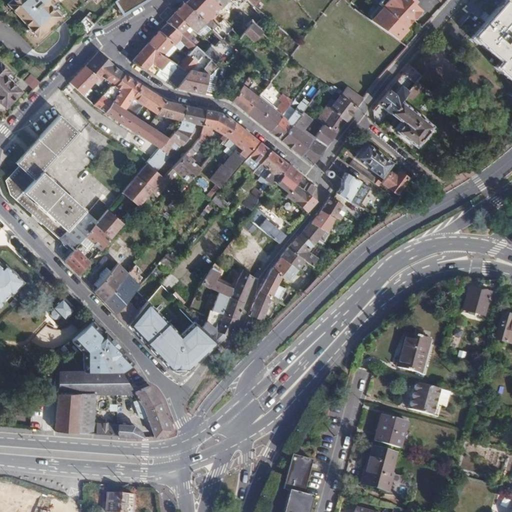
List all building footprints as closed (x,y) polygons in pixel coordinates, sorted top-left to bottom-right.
[(11,0),(7,4),(36,36),(59,16),(48,4),(52,0),(53,0),(55,1),(55,0),(92,0),(95,2),(96,0),(11,0)] [(145,0),(115,0),(113,2),(122,15),(145,0)] [(213,13),(199,0),(187,0),(184,3),(197,14),(205,22),(207,19),(213,13)] [(199,0),(213,13),(215,11),(218,7),(220,8),(227,1),(227,0),(199,0)] [(246,11),(253,5),(247,0),(242,0),(239,4),(246,11)] [(408,0),(371,0),(360,12),(395,40),(405,30),(403,28),(420,9),(408,0)] [(511,7),(505,0),(482,27),(468,16),(460,27),(475,40),(478,38),(503,60),(498,66),(511,78),(511,7)] [(197,14),(184,3),(183,2),(174,12),(189,24),(197,14)] [(85,32),(93,24),(90,21),(94,17),(89,11),(77,24),(85,32)] [(189,24),(174,12),(165,22),(166,23),(195,46),(199,41),(188,32),(186,33),(183,30),(189,24)] [(239,40),(244,34),(253,25),(254,24),(245,15),(244,16),(241,19),(231,28),(231,30),(239,40)] [(212,22),(207,19),(205,22),(211,27),(213,30),(217,25),(213,21),(212,22)] [(211,27),(205,22),(197,30),(204,35),(211,27)] [(195,46),(166,23),(159,31),(172,41),(179,47),(183,42),(191,48),(187,53),(195,59),(196,58),(202,51),(195,46)] [(253,43),(262,34),(253,25),(244,34),(253,43)] [(158,30),(147,43),(162,53),(172,41),(159,31),(158,30)] [(204,53),(212,44),(203,37),(199,41),(195,46),(202,51),(204,53)] [(230,61),(237,53),(224,40),(216,47),(212,44),(204,53),(209,57),(217,63),(230,61)] [(131,61),(149,72),(155,64),(157,65),(165,55),(162,53),(147,43),(131,61)] [(196,58),(204,64),(209,57),(204,53),(202,51),(196,58)] [(97,53),(84,66),(95,77),(91,81),(96,85),(103,78),(114,86),(124,73),(97,53)] [(175,63),(185,70),(186,69),(195,59),(187,53),(180,60),(178,59),(175,63)] [(212,68),(217,63),(209,57),(204,64),(212,68)] [(165,81),(175,87),(185,70),(175,63),(165,81)] [(0,104),(4,109),(19,93),(3,76),(7,72),(0,65),(0,104)] [(413,84),(420,75),(408,65),(401,74),(413,84)] [(84,66),(67,83),(80,93),(91,81),(95,77),(84,66)] [(175,87),(188,91),(196,73),(194,72),(185,70),(175,87)] [(139,83),(124,73),(114,86),(132,97),(139,83)] [(188,91),(202,94),(205,75),(199,74),(196,73),(188,91)] [(28,85),(33,91),(39,85),(35,80),(28,85)] [(156,113),(165,99),(139,83),(132,97),(156,113)] [(245,112),(256,98),(241,86),(230,100),(245,112)] [(400,100),(406,92),(400,86),(393,95),(387,90),(377,103),(390,113),(400,100)] [(355,107),(362,98),(346,87),(339,96),(355,107)] [(88,99),(93,103),(98,96),(94,93),(88,99)] [(93,103),(104,111),(111,101),(100,94),(98,96),(93,103)] [(281,115),(292,101),(284,94),(280,100),(283,103),(276,111),(281,115)] [(309,102),(311,99),(306,95),(295,109),(301,113),(303,110),(309,102)] [(256,121),(269,105),(258,96),(256,98),(245,112),(256,121)] [(334,135),(355,107),(339,96),(328,110),(327,108),(316,121),(334,135)] [(180,120),(186,105),(165,99),(156,113),(155,113),(180,120)] [(432,127),(400,100),(390,113),(402,124),(396,132),(415,147),(432,127)] [(104,111),(159,146),(168,135),(111,101),(104,111)] [(303,110),(309,115),(315,107),(309,102),(303,110)] [(192,124),(202,127),(208,111),(186,105),(180,120),(178,124),(168,135),(159,146),(169,154),(175,144),(178,145),(188,133),(192,124)] [(256,121),(269,131),(281,115),(276,111),(269,105),(256,121)] [(269,131),(280,140),(301,113),(295,109),(287,120),(281,115),(269,131)] [(330,140),(334,135),(316,121),(309,115),(303,110),(301,113),(280,140),(312,165),(330,140)] [(230,130),(232,122),(223,115),(208,111),(202,127),(221,135),(216,141),(218,143),(222,139),(230,130)] [(41,171),(77,131),(59,114),(14,162),(18,166),(4,180),(10,195),(60,241),(62,243),(64,246),(66,248),(69,249),(72,251),(74,248),(84,236),(86,232),(93,224),(96,220),(41,171)] [(219,185),(256,141),(232,122),(230,130),(222,139),(225,141),(227,139),(241,149),(239,152),(238,151),(224,166),(210,154),(198,167),(219,185)] [(259,164),(270,151),(259,143),(248,155),(259,164)] [(353,158),(378,177),(388,162),(364,144),(353,158)] [(159,146),(146,162),(120,192),(131,202),(156,172),(155,171),(169,154),(159,146)] [(171,167),(187,181),(198,167),(187,156),(189,153),(186,150),(171,167)] [(262,173),(265,169),(276,156),(270,151),(259,164),(255,168),(262,173)] [(265,169),(269,172),(271,174),(282,160),(276,156),(265,169)] [(269,172),(266,175),(275,181),(278,177),(276,175),(280,171),(282,172),(288,165),(282,160),(271,174),(269,172)] [(351,161),(347,165),(374,184),(376,180),(351,161)] [(294,183),(298,186),(300,184),(296,181),(301,175),(288,165),(282,172),(294,183)] [(396,177),(388,172),(380,183),(380,184),(387,189),(388,187),(397,193),(408,178),(399,171),(396,177)] [(131,202),(137,206),(152,189),(153,188),(162,177),(156,172),(131,202)] [(275,181),(273,183),(286,193),(294,183),(282,172),(278,177),(275,181)] [(345,172),(340,179),(339,187),(335,194),(347,201),(360,181),(345,172)] [(263,179),(267,182),(270,184),(272,182),(273,183),(275,181),(266,175),(263,179)] [(234,194),(240,199),(251,186),(245,181),(234,194)] [(284,195),(287,198),(298,186),(294,183),(286,193),(284,195)] [(304,191),(315,200),(313,185),(310,183),(304,191)] [(287,198),(292,202),(303,190),(298,186),(287,198)] [(248,210),(256,198),(260,192),(255,189),(252,192),(250,191),(241,204),(248,210)] [(292,202),(305,212),(315,200),(304,191),(303,190),(292,202)] [(211,200),(222,209),(226,204),(215,195),(211,200)] [(335,220),(339,222),(342,217),(337,213),(342,205),(332,198),(329,197),(319,211),(335,220)] [(203,209),(214,218),(217,214),(222,209),(211,200),(207,204),(203,209)] [(337,213),(342,217),(348,209),(342,205),(337,213)] [(109,239),(122,223),(106,209),(96,220),(93,224),(109,239)] [(308,223),(297,236),(311,243),(316,237),(320,241),(326,234),(325,232),(335,220),(319,211),(318,211),(308,223)] [(217,214),(214,218),(221,223),(224,220),(217,214)] [(257,226),(278,243),(284,235),(261,217),(256,225),(257,226)] [(100,250),(109,239),(93,224),(86,232),(84,236),(100,250)] [(290,242),(287,247),(304,260),(315,268),(320,263),(305,251),(311,243),(297,236),(294,238),(290,242)] [(262,282),(258,290),(269,297),(279,275),(289,264),(295,270),(304,260),(287,247),(268,268),(262,282)] [(64,261),(78,275),(89,263),(74,248),(72,251),(64,261)] [(158,262),(169,271),(174,265),(163,256),(158,262)] [(113,260),(92,284),(96,287),(116,263),(113,260)] [(315,268),(304,260),(295,270),(306,277),(315,268)] [(2,263),(0,265),(0,296),(6,290),(9,292),(20,280),(2,263)] [(92,291),(104,303),(106,300),(126,274),(116,263),(96,287),(92,291)] [(142,271),(147,275),(154,267),(149,263),(142,271)] [(289,264),(279,275),(287,279),(295,270),(289,264)] [(227,300),(241,309),(253,277),(240,268),(231,288),(213,281),(218,274),(211,268),(199,282),(207,288),(227,300)] [(315,268),(306,277),(314,283),(322,274),(315,268)] [(111,311),(115,315),(127,301),(139,286),(126,274),(106,300),(114,308),(111,311)] [(179,306),(180,305),(181,304),(170,293),(168,295),(157,284),(137,311),(133,316),(138,321),(131,330),(149,348),(153,345),(157,349),(153,352),(157,357),(164,364),(172,371),(172,367),(180,367),(182,368),(182,371),(186,369),(214,341),(200,327),(179,306)] [(490,293),(469,287),(462,310),(483,316),(490,293)] [(0,301),(9,292),(6,290),(0,296),(0,301)] [(250,311),(249,314),(260,319),(265,307),(268,300),(273,303),(274,301),(269,297),(258,290),(249,310),(250,311)] [(61,315),(64,318),(74,308),(62,296),(53,305),(55,308),(53,309),(52,311),(51,313),(52,314),(54,317),(59,317),(61,315)] [(222,315),(235,322),(241,309),(227,300),(222,315)] [(115,315),(126,326),(133,316),(137,311),(127,301),(115,315)] [(503,310),(494,339),(511,344),(511,316),(511,312),(510,310),(509,309),(507,309),(505,309),(503,310)] [(232,327),(235,322),(222,315),(218,329),(208,319),(200,327),(214,341),(217,343),(229,332),(232,327)] [(90,321),(83,328),(88,333),(95,327),(90,321)] [(246,321),(243,331),(249,333),(252,325),(253,323),(246,321)] [(83,328),(70,340),(82,353),(83,371),(121,371),(132,364),(129,359),(121,352),(122,351),(109,337),(107,339),(101,333),(95,327),(88,333),(83,328)] [(405,334),(403,344),(425,350),(428,340),(420,338),(422,330),(414,328),(412,336),(405,334)] [(107,339),(109,337),(102,331),(101,333),(107,339)] [(425,350),(403,344),(397,368),(420,374),(425,350)] [(83,371),(59,370),(54,430),(62,431),(102,434),(142,437),(138,428),(132,425),(92,422),(94,393),(132,394),(131,393),(129,389),(121,371),(83,371)] [(445,390),(415,383),(409,410),(439,417),(445,390)] [(148,386),(146,386),(135,391),(131,393),(132,394),(135,401),(138,400),(154,395),(148,386)] [(158,402),(154,395),(138,400),(142,408),(158,402)] [(142,408),(138,400),(135,401),(132,402),(137,417),(140,418),(142,418),(145,418),(146,417),(153,437),(165,437),(168,430),(158,402),(142,408)] [(406,422),(380,415),(373,442),(398,448),(406,422)] [(396,454),(372,447),(362,485),(385,492),(396,454)] [(307,511),(312,498),(303,495),(312,461),(290,455),(282,490),(287,491),(282,511),(307,511)] [(0,505),(15,508),(18,486),(0,482),(0,505)] [(132,511),(133,490),(105,490),(104,511),(132,511)]
